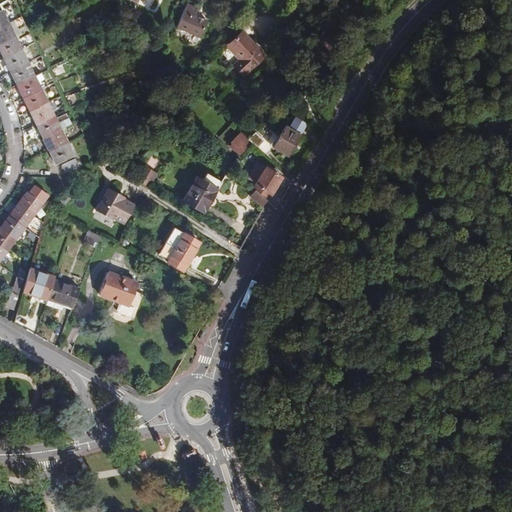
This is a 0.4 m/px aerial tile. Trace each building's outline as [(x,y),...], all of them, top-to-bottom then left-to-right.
[(131,0),(150,8),(153,0),(131,0)] [(198,36),(206,21),(194,15),(197,8),(187,3),(176,26),(198,36)] [(0,6),(0,25),(17,17),(11,7),(2,11),(0,6)] [(0,25),(0,42),(14,35),(12,31),(25,24),(21,15),(17,17),(0,25)] [(20,49),(34,42),(29,33),(16,39),(14,35),(0,42),(0,50),(3,57),(20,49)] [(254,57),(248,51),(236,40),(215,60),(238,82),(258,61),(254,57)] [(9,69),(10,70),(27,62),(20,49),(3,57),(7,64),(9,69)] [(250,49),(248,51),(254,57),(256,54),(250,49)] [(10,70),(16,83),(33,75),(27,62),(10,70)] [(16,83),(23,97),(40,88),(33,75),(16,83)] [(23,97),(29,110),(46,102),(40,88),(23,97)] [(29,110),(36,123),(53,115),(46,102),(29,110)] [(42,137),(59,128),(71,123),(66,113),(54,118),(53,115),(36,123),(42,137)] [(303,117),(295,113),(287,128),(300,135),(303,136),(309,125),(302,121),(303,117)] [(300,135),(287,128),(284,126),(272,147),(288,157),(300,135)] [(30,127),(21,131),(25,141),(34,137),(30,127)] [(49,150),(66,141),(59,128),(42,137),(49,150)] [(244,141),(250,145),(254,149),(260,141),(251,133),(244,141)] [(244,141),(242,138),(230,151),(238,158),(250,145),(244,141)] [(73,155),(66,141),(49,150),(56,164),(73,155)] [(65,172),(78,166),(75,158),(62,164),(65,172)] [(254,186),(252,189),(253,190),(259,194),(262,189),(270,194),(281,177),(266,167),(253,185),(254,186)] [(212,196),(221,181),(205,173),(201,180),(196,177),(183,201),(203,212),(208,204),(213,205),(215,202),(215,199),(212,196)] [(18,204),(33,215),(47,195),(34,186),(28,193),(27,192),(18,204)] [(117,196),(118,193),(109,188),(96,210),(112,219),(113,217),(124,223),(134,205),(123,199),(117,196)] [(266,199),(270,194),(262,189),(259,194),(266,199)] [(259,194),(253,190),(248,196),(261,207),(267,201),(266,199),(259,194)] [(58,208),(70,197),(65,193),(54,204),(58,208)] [(24,226),(33,215),(18,204),(9,216),(24,226)] [(15,238),(24,226),(9,216),(0,227),(15,238)] [(0,227),(0,246),(6,251),(15,238),(0,227)] [(195,249),(199,241),(174,227),(159,253),(169,259),(167,261),(182,270),(195,249)] [(102,243),(104,237),(91,231),(88,236),(102,243)] [(29,268),(21,291),(33,295),(33,293),(47,298),(55,280),(55,278),(29,268)] [(99,294),(116,301),(128,305),(137,282),(107,272),(99,294)] [(14,288),(19,291),(22,281),(17,277),(14,288)] [(47,298),(73,307),(81,289),(55,280),(47,298)] [(6,307),(13,309),(17,295),(11,291),(6,307)] [(128,305),(116,301),(113,308),(114,310),(126,314),(129,313),(131,306),(128,305)] [(144,451),(135,454),(136,460),(146,458),(144,451)]
